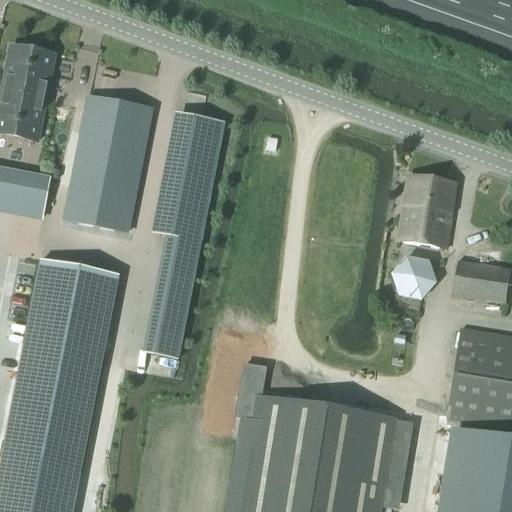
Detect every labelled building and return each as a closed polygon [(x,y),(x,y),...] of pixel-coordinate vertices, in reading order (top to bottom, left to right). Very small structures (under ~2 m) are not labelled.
[(10,50),(0,98),(0,138),(36,145),(53,59),(10,50)] [(150,113),(87,101),(63,224),(126,236),(150,113)] [(183,119),(160,238),(199,246),(223,127),(183,119)] [(0,211),(42,220),(48,184),(0,174),(0,211)] [(396,245),(445,252),(454,188),(407,181),(396,245)] [(498,271),(501,251),(478,247),(474,267),(457,264),(451,298),(504,307),(510,273),(498,271)] [(398,298),(420,302),(434,286),(427,265),(405,261),(391,278),(398,298)] [(39,264),(0,460),(0,511),(71,511),(117,279),(39,264)] [(149,357),(176,363),(184,323),(157,318),(149,357)] [(446,422),(511,432),(511,340),(460,332),(446,422)] [(240,511),(375,511),(379,489),(400,493),(411,428),(390,424),(259,402),(240,511)] [(511,511),(511,440),(457,432),(444,511),(511,511)]
